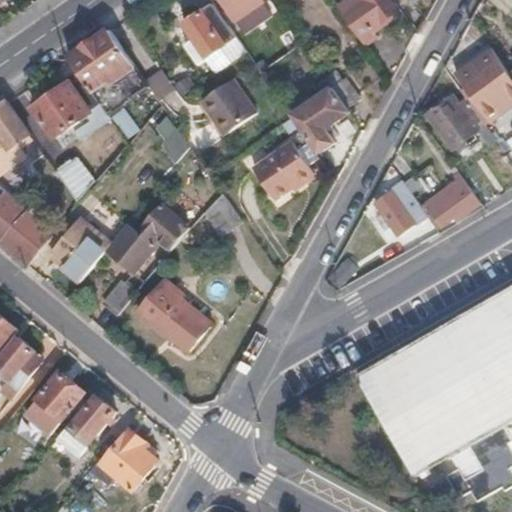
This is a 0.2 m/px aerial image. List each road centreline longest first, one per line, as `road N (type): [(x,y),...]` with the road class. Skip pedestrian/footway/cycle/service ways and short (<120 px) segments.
road 1 (residential): [(272,358),(457,0)]
road 2 (residential): [(218,452),(0,267)]
road 3 (residential): [(511,223),(272,358)]
